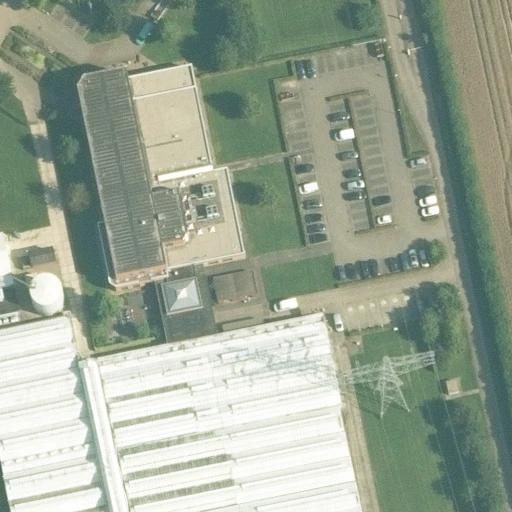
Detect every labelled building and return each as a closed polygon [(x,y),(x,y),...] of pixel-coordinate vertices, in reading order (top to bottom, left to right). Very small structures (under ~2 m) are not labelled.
[(218,340),(204,269),(245,261),(228,174),(214,177),(192,70),(129,83),(127,76),(85,85),(78,96),(104,228),(97,229),(109,290),(116,294),(155,286),(167,350),(218,340)] [(3,238),(0,238),(0,291),(14,289),(3,238)] [(29,257),(31,271),(55,266),(52,253),(29,257)] [(21,266),(23,273),(30,271),(29,264),(21,266)] [(252,273),(213,281),(218,306),(258,297),(252,273)] [(54,286),(52,285),(51,284),(49,284),(47,283),(44,283),(42,283),(39,284),(36,285),(34,287),(32,289),(31,290),(31,291),(30,293),(29,295),(29,297),(29,299),(29,301),(29,302),(29,304),(30,306),(31,308),(32,309),(34,311),(36,313),(38,313),(40,314),(43,315),(45,315),(47,315),(50,314),(52,313),(54,312),(56,310),(57,309),(58,308),(59,305),(60,303),(60,301),(61,299),(60,297),(60,295),(60,293),(58,291),(57,289),(56,287),(54,286)] [(18,294),(0,298),(0,322),(23,318),(18,294)] [(358,511),(337,410),(340,409),(320,318),(97,365),(78,367),(68,320),(0,334),(0,460),(5,482),(4,482),(10,511),(358,511)]
